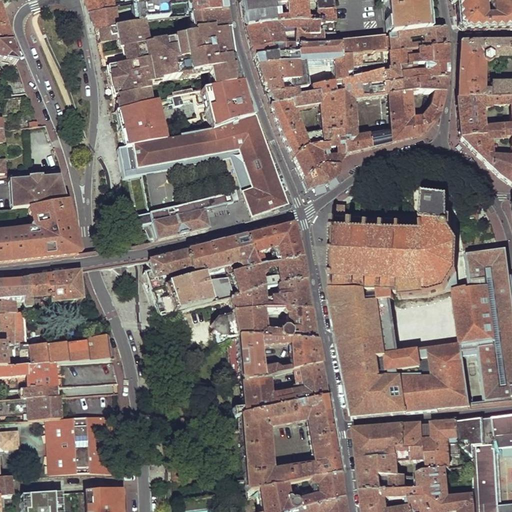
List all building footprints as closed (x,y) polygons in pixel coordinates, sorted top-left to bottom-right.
[(83,0),(88,14),(114,9),(111,0),(83,0)] [(97,31),(173,20),(225,12),(224,5),(222,0),(169,0),(164,1),(132,6),(114,9),(88,14),(94,32),(97,31)] [(243,25),(244,31),(273,22),(271,0),(257,0),(239,3),(243,25)] [(284,0),(287,22),(306,22),(303,0),(284,0)] [(315,20),(315,22),(325,22),(330,21),(334,21),(330,0),(315,0),(318,19),(315,20)] [(425,0),(383,0),(387,37),(427,32),(425,0)] [(456,3),(458,27),(460,28),(462,31),(473,31),(510,30),(508,0),(450,0),(451,3),(456,3)] [(173,20),(97,31),(100,44),(115,40),(117,51),(102,53),(103,60),(99,61),(100,65),(110,115),(154,105),(169,101),(179,99),(198,95),(240,85),(233,61),(230,52),(225,12),(173,20)] [(247,41),(250,51),(285,47),(285,45),(283,45),(280,32),(292,30),(294,45),(296,45),(296,50),(322,47),(321,32),(316,32),(315,22),(306,22),(287,22),(273,22),(244,31),(247,41)] [(387,52),(444,47),(442,29),(427,32),(387,37),(385,37),(385,39),(387,52)] [(331,34),(331,31),(326,31),(321,32),(322,47),(339,45),(340,57),(380,53),(387,52),(385,39),(335,42),(334,34),(331,34)] [(458,45),(458,51),(455,100),(511,98),(511,42),(500,43),(460,43),(458,45)] [(7,45),(0,46),(0,65),(1,67),(9,95),(24,94),(7,45)] [(297,55),(296,50),(296,45),(294,45),(285,47),(250,51),(251,55),(253,59),(297,55)] [(256,68),(265,96),(295,92),(304,91),(302,68),(332,64),(333,85),(338,84),(363,76),(362,67),(381,65),(380,53),(340,57),(339,45),(322,47),(296,50),(297,55),(253,59),(256,68)] [(445,64),(444,47),(387,52),(389,68),(414,66),(422,66),(445,64)] [(445,79),(445,64),(422,66),(422,72),(415,73),(414,66),(389,68),(387,68),(387,71),(388,82),(412,79),(445,79)] [(388,82),(387,71),(384,71),(383,68),(376,69),(376,73),(363,76),(338,84),(339,94),(341,133),(343,156),(367,149),(391,143),(390,131),(355,138),(353,102),(380,97),(378,84),(388,82)] [(424,134),(430,127),(437,118),(443,91),(443,89),(445,79),(412,79),(388,82),(378,84),(380,97),(387,95),(390,131),(391,143),(424,134)] [(197,119),(167,125),(161,126),(154,105),(110,115),(113,130),(113,132),(113,133),(117,151),(211,132),(252,118),(246,102),(240,85),(198,95),(206,117),(197,119)] [(295,92),(265,96),(277,129),(280,138),(292,159),(304,149),(314,148),(326,146),(324,135),(341,133),(339,94),(334,94),(333,85),(309,90),(310,99),(296,101),(295,92)] [(206,117),(198,95),(179,99),(181,107),(192,103),(197,119),(206,117)] [(511,98),(455,100),(457,120),(459,138),(477,156),(498,177),(511,186),(511,185),(511,98)] [(181,107),(179,99),(169,101),(170,108),(171,110),(181,108),(181,107)] [(163,110),(170,108),(169,101),(154,105),(161,126),(167,125),(163,110)] [(243,200),(250,219),(285,207),(270,168),(252,118),(211,132),(117,151),(122,175),(123,180),(185,169),(183,162),(217,155),(219,162),(229,160),(243,200)] [(343,156),(341,133),(324,135),(326,146),(326,153),(330,153),(330,151),(335,151),(336,158),(326,159),(324,169),(336,169),(342,158),(343,156)] [(297,170),(301,181),(320,169),(324,169),(326,159),(319,160),(314,148),(304,149),(292,159),(297,170)] [(219,162),(217,155),(183,162),(185,169),(219,162)] [(336,177),(336,169),(324,169),(320,169),(301,181),(304,186),(306,192),(311,190),(325,185),(330,181),(336,177)] [(58,187),(56,178),(51,179),(7,183),(10,211),(29,209),(63,203),(59,190),(58,187)] [(331,281),(330,292),(363,293),(374,294),(399,295),(400,300),(430,297),(448,292),(453,291),(458,290),(458,257),(458,244),(451,232),(452,226),(451,220),(449,220),(448,199),(444,199),(444,201),(427,199),(427,196),(422,195),(423,213),(422,213),(421,221),(409,221),(409,222),(404,222),(404,221),(344,219),(344,209),(334,208),(333,219),(331,219),(331,230),(330,230),(330,235),(332,235),(331,243),(329,243),(329,247),(331,247),(331,252),(331,258),(331,265),(329,265),(329,269),(331,269),(330,276),(328,276),(328,281),(331,281)] [(226,205),(224,196),(130,219),(134,230),(150,225),(155,243),(208,230),(208,228),(204,213),(204,212),(206,211),(226,206),(226,205)] [(63,203),(29,209),(35,231),(0,234),(0,263),(35,260),(74,256),(77,256),(63,203)] [(292,225),(270,230),(276,250),(279,260),(276,261),(277,264),(302,259),(297,242),(292,225)] [(244,237),(258,268),(265,266),(262,255),(276,250),(270,230),(257,234),(244,237)] [(152,299),(158,319),(218,303),(237,298),(231,275),(258,268),(244,237),(234,240),(227,242),(215,245),(197,250),(165,258),(158,260),(153,261),(147,263),(153,281),(149,282),(151,288),(149,288),(152,299)] [(477,351),(484,407),(511,404),(511,276),(509,277),(504,250),(500,251),(499,249),(466,256),(466,288),(458,290),(453,291),(461,345),(462,348),(478,346),(479,350),(477,351)] [(231,275),(237,298),(263,289),(272,287),(305,282),(304,270),(302,259),(277,264),(276,264),(277,273),(261,277),(260,274),(263,273),(266,269),(265,266),(258,268),(231,275)] [(0,314),(16,314),(15,302),(23,303),(24,310),(32,310),(31,300),(48,299),(49,307),(80,303),(78,275),(78,274),(76,274),(54,276),(26,279),(20,282),(6,283),(0,282),(0,314)] [(237,298),(218,303),(221,315),(227,315),(262,311),(311,311),(308,296),(305,282),(272,287),(274,297),(264,299),(263,289),(237,298)] [(394,301),(400,300),(399,295),(374,294),(374,305),(363,305),(363,293),(330,292),(342,355),(354,419),(471,408),(462,348),(461,345),(398,354),(391,303),(394,302),(394,301)] [(313,326),(311,311),(262,311),(227,315),(232,340),(236,338),(316,343),(313,326)] [(16,344),(26,344),(26,339),(23,314),(16,314),(0,314),(0,344),(0,345),(16,344)] [(320,365),(318,354),(316,343),(236,338),(232,340),(227,342),(228,387),(240,384),(271,378),(296,371),(320,365)] [(106,350),(104,339),(84,341),(83,344),(30,348),(27,348),(26,344),(16,344),(17,346),(18,347),(19,351),(27,351),(28,360),(2,362),(0,345),(0,344),(0,368),(54,365),(107,361),(106,350)] [(0,368),(0,378),(26,377),(26,389),(53,388),(54,388),(54,365),(0,368)] [(322,382),(320,365),(296,371),(298,382),(268,390),(267,382),(272,380),(271,378),(240,384),(242,406),(231,408),(232,417),(239,416),(325,398),(322,382)] [(26,389),(22,390),(22,400),(54,398),(53,388),(26,389)] [(184,396),(176,398),(177,404),(185,402),(184,396)] [(18,401),(0,402),(1,414),(22,413),(22,416),(26,416),(26,423),(46,422),(58,421),(57,398),(54,398),(22,400),(18,401)] [(284,486),(309,482),(338,477),(332,438),(325,398),(239,416),(245,492),(284,486)] [(511,511),(511,417),(486,420),(458,424),(460,446),(473,459),(473,463),(475,495),(475,511),(511,511)] [(58,421),(46,422),(46,425),(47,429),(47,433),(46,437),(46,440),(49,448),(50,458),(48,462),(48,466),(49,469),(49,473),(47,478),(79,475),(116,476),(115,470),(110,461),(109,456),(107,451),(103,447),(99,446),(99,441),(109,441),(108,425),(112,423),(111,418),(61,421),(58,421)] [(182,428),(189,426),(188,418),(180,419),(182,428)] [(405,427),(405,450),(424,448),(426,462),(427,472),(446,469),(450,468),(450,463),(449,455),(460,454),(460,446),(458,424),(431,425),(405,427)] [(356,446),(357,460),(406,456),(405,450),(405,427),(354,431),(356,446)] [(0,455),(17,454),(15,434),(0,435),(0,455)] [(359,476),(361,492),(383,490),(382,477),(390,476),(391,490),(406,489),(406,477),(400,476),(399,464),(426,462),(424,448),(405,450),(406,456),(357,460),(359,476)] [(473,463),(473,459),(450,463),(450,468),(473,463)] [(475,511),(475,495),(449,498),(446,469),(427,472),(423,473),(415,476),(416,488),(422,487),(423,495),(408,496),(411,507),(412,511),(453,511),(457,511),(475,511)] [(285,499),(284,486),(245,492),(246,501),(257,499),(258,511),(296,511),(325,503),(341,500),(340,489),(338,477),(309,482),(311,500),(294,502),(289,498),(285,499)] [(364,510),(363,511),(412,511),(411,507),(388,511),(387,500),(393,499),(392,495),(407,493),(408,496),(423,495),(422,487),(416,488),(406,489),(391,490),(383,490),(361,492),(364,510)] [(119,491),(7,498),(2,499),(2,509),(0,509),(0,511),(119,511),(119,503),(119,491)] [(325,503),(296,511),(342,511),(341,500),(325,503)]
